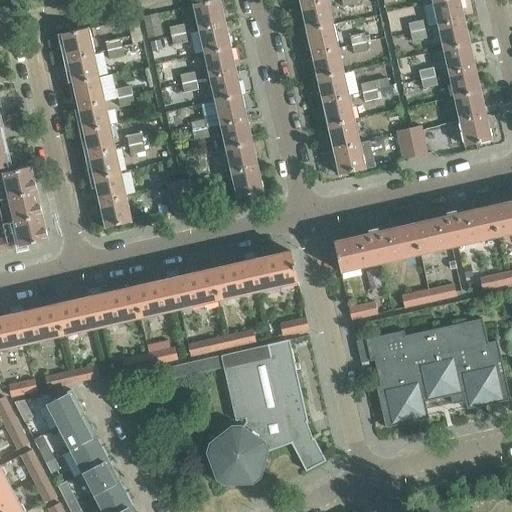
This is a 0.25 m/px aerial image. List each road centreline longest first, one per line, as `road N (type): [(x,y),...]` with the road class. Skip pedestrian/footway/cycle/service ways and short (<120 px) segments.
road 1 (residential): [(128,0),(38,20),(29,36),(78,265)]
road 2 (residential): [(365,477),(304,216)]
road 3 (residential): [(304,216),(78,265)]
road 4 (residential): [(304,216),(253,0)]
road 5 (residential): [(511,169),(304,216)]
road 6 (residential): [(365,477),(511,440)]
road 7 (residential): [(150,511),(87,389)]
